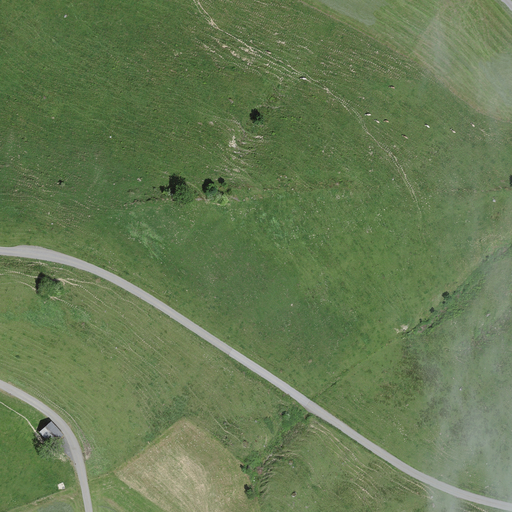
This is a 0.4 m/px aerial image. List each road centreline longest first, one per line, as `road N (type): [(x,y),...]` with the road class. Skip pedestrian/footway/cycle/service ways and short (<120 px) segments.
road 1 (unclassified): [(0,251),(31,251),(110,273),(405,469),(469,499),(511,508)]
road 2 (track): [(0,385),(63,427),(91,511)]
